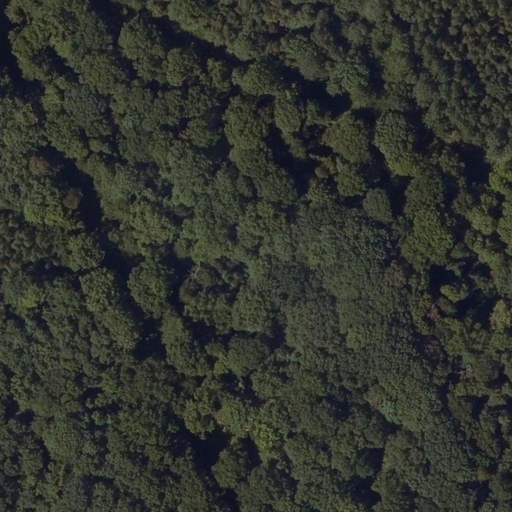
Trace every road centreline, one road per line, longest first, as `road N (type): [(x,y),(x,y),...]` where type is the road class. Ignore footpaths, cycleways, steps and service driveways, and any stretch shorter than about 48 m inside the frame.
road 1 (track): [(0,23),(247,511)]
road 2 (track): [(511,174),(90,0)]
